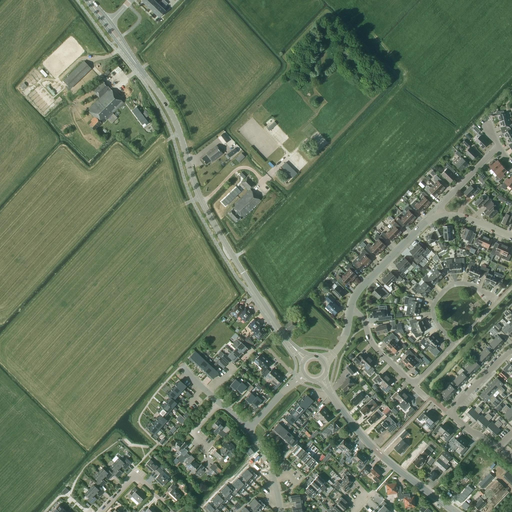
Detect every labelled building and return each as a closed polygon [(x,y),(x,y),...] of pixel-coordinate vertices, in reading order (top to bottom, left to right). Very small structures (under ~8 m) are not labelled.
[(153,0),(150,0),(145,5),(150,10),(157,3),(153,0)] [(157,3),(150,10),(154,14),(161,7),(157,3)] [(161,7),(154,14),(159,18),(165,11),(161,7)] [(91,69),(84,61),(63,81),(68,86),(71,89),(91,69)] [(102,81),(92,91),(99,99),(86,110),(93,117),(89,121),(91,123),(88,126),(92,131),(101,122),(102,122),(103,122),(103,123),(106,120),(107,120),(110,117),(124,104),(123,103),(102,81)] [(133,109),(129,113),(140,127),(145,123),(133,109)] [(498,116),(500,121),(509,119),(508,113),(504,114),(504,111),(496,112),(497,116),(498,116)] [(509,119),(500,121),(501,127),(500,127),(501,131),(507,128),(506,126),(511,125),(509,119)] [(274,122),(267,128),(269,131),(277,124),(274,122)] [(272,129),(275,133),(282,128),(279,124),(272,129)] [(510,127),(507,128),(501,131),(503,134),(504,134),(506,139),(511,136),(511,129),(511,130),(510,127)] [(223,132),(219,136),(223,142),(228,139),(223,132)] [(483,149),(488,144),(484,139),(484,138),(481,136),(476,141),(483,149)] [(471,145),(466,139),(463,142),(468,148),(471,145)] [(206,154),(207,155),(206,156),(202,159),(206,164),(211,161),(212,162),(222,154),(216,146),(207,153),(206,154)] [(229,153),(232,156),(238,152),(235,148),(229,153)] [(473,160),(477,155),(470,148),(466,153),(473,160)] [(245,157),(241,153),(236,159),(239,163),(245,157)] [(461,157),(460,158),(459,157),(453,163),(461,171),(465,166),(466,167),(468,164),(462,158),(461,157)] [(495,172),(502,166),(498,161),(497,162),(495,160),(494,160),(486,167),(490,171),(492,169),(495,172)] [(448,169),(442,175),(450,183),(456,177),(452,173),(454,171),(448,165),(446,167),(448,169)] [(502,166),(495,172),(498,175),(495,177),(497,179),(496,180),(498,182),(505,176),(503,174),(507,171),(502,166)] [(436,183),(434,185),(441,193),(445,188),(440,183),(442,181),(436,176),(434,178),(435,178),(434,180),(436,183)] [(511,188),(511,187),(511,176),(510,180),(507,178),(501,187),(505,190),(508,186),(511,188)] [(247,213),(248,214),(261,202),(249,190),(254,185),(247,177),(240,183),(248,191),(233,205),(234,207),(227,214),(235,222),(241,216),(242,218),(247,213)] [(436,197),(441,193),(434,185),(431,188),(428,186),(424,190),(429,194),(431,192),(436,197)] [(476,195),(481,190),(477,186),(474,189),(471,186),(464,193),(469,198),(473,193),(476,195)] [(237,187),(222,202),(226,206),(241,191),(237,187)] [(424,197),(420,201),(426,207),(431,203),(426,198),(428,196),(424,192),(422,194),(424,197)] [(482,196),(475,203),(480,208),(483,205),(485,207),(487,206),(492,200),(488,196),(485,199),(482,196)] [(426,207),(420,201),(417,204),(415,201),(411,205),(415,209),(417,207),(422,212),(426,207)] [(489,211),(486,214),(491,218),(498,211),(495,209),(497,207),(492,202),(488,207),(486,209),(489,211)] [(407,212),(405,215),(412,222),(416,218),(411,213),(413,211),(408,206),(405,210),(407,212)] [(506,214),(502,223),(509,226),(510,222),(511,222),(511,212),(510,215),(506,214)] [(403,227),(405,225),(407,227),(412,222),(405,215),(402,218),(399,215),(396,219),(400,224),(403,227)] [(393,227),(390,230),(397,237),(402,233),(399,230),(401,228),(399,226),(394,221),(390,225),(393,227)] [(453,240),(451,226),(444,227),(445,241),(453,240)] [(469,241),(468,243),(471,245),(474,238),(471,237),(473,232),(466,229),(462,238),(469,241)] [(397,237),(390,230),(386,234),(384,232),(381,234),(386,239),(388,237),(393,242),(397,237)] [(435,242),(437,241),(433,233),(427,236),(426,236),(426,237),(425,237),(425,238),(426,239),(429,245),(431,244),(432,246),(436,244),(435,242)] [(377,241),(374,244),(382,251),(386,246),(381,242),(383,239),(377,234),(375,236),(376,237),(375,238),(377,241)] [(478,248),(480,245),(483,246),(487,238),(484,236),(481,235),(479,241),(476,240),(473,246),(478,248)] [(487,238),(483,246),(489,249),(492,240),(490,239),(487,238)] [(493,248),(491,254),(494,256),(495,254),(497,255),(500,257),(501,254),(505,246),(502,244),(500,243),(497,249),(493,248)] [(382,251),(374,244),(372,246),(369,244),(366,248),(370,252),(372,250),(377,255),(382,251)] [(418,244),(414,248),(422,255),(423,253),(426,256),(430,251),(425,246),(423,248),(418,244)] [(500,257),(500,258),(509,261),(511,256),(508,254),(511,248),(508,247),(505,246),(501,254),(500,257)] [(414,248),(410,252),(415,257),(413,259),(418,264),(420,261),(422,259),(424,257),(422,255),(414,248)] [(358,257),(361,259),(367,266),(372,261),(367,257),(369,255),(364,250),(362,252),(361,254),(358,257)] [(367,266),(361,259),(358,257),(355,260),(352,263),(356,268),(358,266),(363,270),(367,266)] [(400,262),(408,269),(411,265),(414,268),(416,265),(411,260),(409,263),(404,258),(400,262)] [(464,258),(461,259),(455,259),(456,264),(455,264),(456,273),(462,273),(461,266),(465,266),(464,258)] [(451,274),(456,273),(455,264),(452,264),(452,259),(446,260),(447,267),(450,267),(451,274)] [(473,277),(477,268),(474,267),(476,263),(471,261),(468,267),(471,268),(468,275),(473,277)] [(404,273),(408,269),(400,262),(396,266),(401,271),(399,273),(404,278),(406,276),(404,273)] [(345,273),(353,281),(357,276),(352,271),(354,269),(348,263),(346,266),(347,266),(346,268),(348,271),(345,273)] [(437,265),(436,264),(433,268),(435,271),(433,273),(440,280),(444,276),(440,272),(441,270),(443,268),(441,264),(437,265)] [(477,268),(473,277),(479,279),(481,273),(484,274),(487,268),(484,267),(481,266),(480,269),(477,268)] [(489,284),(493,275),(488,273),(490,270),(487,268),(484,274),(487,275),(484,282),(489,284)] [(391,272),(387,276),(394,283),(396,281),(400,282),(403,279),(398,275),(395,277),(391,272)] [(493,275),(489,284),(495,286),(498,280),(500,281),(503,275),(498,273),(495,272),(493,275)] [(353,281),(345,273),(343,276),(340,274),(337,277),(341,282),(345,286),(347,284),(348,285),(353,281)] [(440,280),(433,273),(429,277),(426,275),(424,277),(429,282),(431,279),(436,284),(440,280)] [(391,286),(394,283),(387,276),(382,280),(387,285),(385,287),(390,292),(392,290),(391,286)] [(429,282),(424,277),(422,280),(425,282),(421,286),(428,293),(432,289),(427,284),(429,282)] [(333,291),(340,298),(345,293),(338,286),(340,284),(338,283),(336,285),(338,286),(333,291)] [(428,293),(421,286),(417,283),(415,286),(411,290),(417,295),(419,292),(424,297),(428,293)] [(378,287),(373,293),(379,299),(383,296),(385,298),(389,294),(383,288),(381,290),(378,287)] [(330,310),(335,315),(340,310),(333,303),(335,300),(330,295),(326,299),(330,303),(326,307),(329,311),(330,310)] [(407,306),(411,307),(421,308),(422,303),(415,301),(415,298),(409,297),(408,301),(407,306)] [(244,311),(244,310),(237,304),(230,312),(237,318),(239,316),(244,311)] [(379,310),(373,310),(374,318),(378,318),(378,321),(387,320),(392,319),(392,316),(388,316),(387,312),(385,312),(384,306),(379,307),(379,310)] [(421,308),(411,307),(407,306),(407,309),(406,315),(412,316),(413,313),(420,314),(421,308)] [(244,311),(239,316),(245,322),(252,315),(245,309),(244,310),(244,311)] [(259,327),(260,327),(261,325),(255,319),(248,327),(254,333),(259,327)] [(287,331),(289,329),(290,331),(296,326),(292,319),(285,324),(286,325),(284,327),(287,331)] [(411,327),(411,331),(425,325),(423,320),(416,322),(415,319),(409,322),(411,327)] [(511,335),(511,327),(509,325),(508,325),(507,324),(502,330),(506,334),(508,332),(511,335)] [(376,328),(378,335),(388,332),(386,325),(376,328)] [(411,331),(415,335),(416,338),(422,336),(421,333),(427,330),(425,325),(411,331)] [(254,333),(252,334),(259,341),(266,333),(260,327),(259,327),(254,333)] [(386,346),(390,350),(397,343),(395,341),(398,338),(393,334),(392,333),(388,337),(389,338),(392,340),(386,346)] [(420,341),(423,344),(426,347),(429,345),(436,338),(432,334),(427,339),(425,337),(420,341)] [(498,336),(494,340),(500,346),(505,342),(504,341),(506,339),(503,337),(501,339),(498,336)] [(440,342),(436,338),(429,345),(432,347),(429,350),(433,354),(436,356),(440,352),(437,349),(435,347),(440,342)] [(239,344),(237,347),(243,353),(243,352),(245,350),(246,351),(248,350),(247,349),(247,348),(243,345),(241,342),(241,343),(238,340),(236,342),(239,344)] [(500,346),(494,340),(490,344),(493,348),(491,349),(494,352),(495,350),(496,351),(500,346)] [(401,347),(397,343),(390,350),(394,354),(401,347)] [(235,349),(232,352),(239,358),(238,357),(241,355),(242,356),(243,354),(243,353),(237,347),(236,347),(233,345),(232,346),(235,349)] [(486,348),(482,352),(488,358),(493,354),(492,354),(494,352),(491,349),(489,351),(486,348)] [(238,358),(239,358),(232,352),(229,349),(228,351),(231,354),(228,357),(234,363),(234,362),(236,359),(238,360),(239,359),(238,358)] [(408,356),(402,361),(406,365),(415,356),(411,352),(409,349),(405,353),(408,356)] [(193,362),(194,362),(199,356),(202,352),(201,351),(198,354),(195,351),(188,358),(193,363),(193,362)] [(488,358),(482,352),(478,357),(481,360),(479,361),(482,364),(484,362),(484,363),(488,358)] [(254,361),(259,366),(266,358),(261,353),(258,356),(256,355),(251,360),(254,362),(254,361)] [(225,354),(221,357),(227,364),(231,360),(225,354)] [(360,354),(354,360),(358,364),(359,365),(361,365),(362,364),(364,366),(371,358),(367,354),(363,358),(360,354)] [(198,366),(204,360),(207,357),(205,355),(202,358),(199,356),(194,362),(197,364),(196,365),(197,367),(198,366)] [(415,356),(406,365),(410,369),(414,365),(416,368),(418,366),(423,361),(420,359),(419,360),(415,356)] [(263,375),(268,370),(266,368),(271,363),(266,358),(259,366),(264,370),(261,373),(263,375)] [(371,358),(364,366),(366,368),(364,370),(366,372),(369,375),(373,370),(374,369),(371,367),(376,362),(371,358)] [(202,370),(203,371),(209,364),(211,361),(210,359),(207,363),(204,360),(198,366),(198,367),(199,366),(201,368),(200,370),(202,371),(202,370)] [(220,361),(218,363),(223,368),(227,364),(222,360),(220,361)] [(474,360),(470,364),(476,371),(481,366),(480,366),(482,364),(479,361),(477,363),(474,360)] [(207,375),(213,369),(213,368),(216,365),(214,364),(212,367),(209,364),(203,371),(203,370),(206,373),(205,374),(206,376),(207,375)] [(356,371),(351,364),(346,368),(352,375),(356,371)] [(472,375),(476,371),(470,364),(466,369),(469,372),(467,374),(470,376),(472,375)] [(508,364),(503,369),(506,372),(506,371),(507,372),(509,372),(510,371),(511,373),(511,365),(510,367),(508,364)] [(207,375),(207,376),(211,380),(212,379),(218,373),(220,370),(219,368),(216,371),(213,369),(207,375)] [(271,381),(278,373),(273,369),(270,372),(268,370),(263,375),(265,377),(266,376),(271,381)] [(379,382),(381,384),(389,377),(385,372),(380,377),(378,375),(373,380),(377,384),(379,382)] [(462,372),(458,377),(464,383),(469,378),(468,378),(470,376),(467,374),(465,375),(462,372)] [(276,385),(275,386),(273,388),(275,390),(282,383),(280,381),(283,378),(278,373),(271,381),(276,385)] [(389,377),(381,384),(384,386),(382,388),(387,393),(392,388),(389,385),(393,381),(389,377)] [(460,387),(464,383),(458,377),(454,381),(457,384),(455,386),(458,389),(460,387)] [(349,378),(346,380),(346,381),(341,386),(346,391),(354,383),(349,378)] [(497,378),(493,382),(503,392),(505,390),(501,387),(503,384),(497,378)] [(234,390),(241,382),(243,380),(241,379),(239,382),(235,379),(230,386),(233,388),(232,389),(234,391),(234,390)] [(175,385),(182,391),(185,394),(186,392),(183,389),(186,386),(180,380),(179,381),(180,381),(177,384),(176,383),(175,384),(175,385)] [(247,390),(251,385),(248,382),(245,385),(241,382),(234,390),(235,390),(236,389),(237,389),(239,391),(238,392),(240,394),(240,393),(241,393),(245,388),(247,390)] [(489,387),(495,393),(497,391),(501,394),(503,392),(493,382),(489,387)] [(182,391),(175,385),(175,386),(176,386),(173,389),(172,387),(170,389),(171,390),(178,396),(181,398),(182,397),(179,394),(182,391)] [(450,385),(446,389),(452,395),(457,391),(456,390),(458,389),(455,386),(454,388),(450,385)] [(489,387),(484,391),(494,401),(497,399),(493,395),(495,393),(489,387)] [(446,389),(442,393),(445,397),(443,398),(446,401),(448,399),(448,400),(452,395),(446,389)] [(167,394),(167,395),(176,403),(177,403),(178,402),(175,399),(178,396),(171,390),(171,391),(169,393),(168,392),(166,394),(167,394)] [(397,399),(399,402),(407,394),(403,390),(399,394),(396,392),(391,398),(395,401),(397,399)] [(484,391),(480,395),(486,401),(489,399),(493,403),(494,401),(484,391)] [(249,404),(250,404),(257,396),(258,394),(256,393),(254,396),(251,393),(245,399),(245,400),(246,399),(248,402),(247,403),(249,404)] [(354,398),(351,401),(356,406),(362,400),(364,402),(370,397),(367,395),(364,398),(360,393),(358,395),(355,395),(354,396),(354,398)] [(399,402),(398,404),(400,406),(402,408),(405,411),(410,405),(407,403),(411,398),(407,394),(399,402)] [(166,403),(172,408),(175,411),(177,409),(174,406),(176,403),(167,395),(166,395),(170,398),(169,398),(170,399),(168,401),(166,400),(165,402),(166,402),(166,403)] [(257,396),(250,404),(251,403),(252,402),(254,404),(253,406),(255,407),(256,407),(261,402),(263,404),(267,399),(263,395),(260,399),(257,396)] [(303,397),(302,399),(303,399),(302,400),(309,405),(312,408),(314,410),(316,408),(314,406),(311,404),(313,401),(307,395),(306,395),(307,396),(305,398),(303,397)] [(369,411),(370,410),(372,412),(379,406),(373,399),(370,402),(359,411),(364,416),(369,411)] [(299,402),(298,403),(298,404),(305,410),(308,413),(310,415),(311,413),(309,411),(306,408),(309,405),(302,400),(303,400),(300,403),(299,402)] [(172,408),(166,403),(165,403),(166,403),(164,406),(162,405),(161,406),(162,407),(161,407),(168,413),(171,416),(173,414),(169,411),(172,408)] [(295,406),(293,408),(294,409),(300,415),(301,415),(304,417),(306,419),(307,418),(302,413),(305,410),(298,404),(298,405),(296,408),(295,406)] [(470,418),(480,408),(478,406),(474,410),(472,408),(466,414),(470,418)] [(168,413),(161,407),(161,408),(162,408),(160,411),(158,409),(157,411),(157,412),(167,421),(169,419),(165,416),(168,413)] [(392,411),(388,407),(382,412),(386,416),(392,411)] [(511,419),(511,414),(504,407),(502,409),(506,413),(504,415),(510,421),(511,419)] [(319,420),(327,413),(323,408),(315,415),(319,420)] [(412,408),(407,413),(410,416),(415,411),(412,408)] [(481,416),(478,414),(482,410),(480,408),(470,418),(475,423),(476,421),(481,416)] [(291,411),(289,412),(290,413),(289,413),(296,420),(296,419),(299,422),(301,424),(303,422),(301,421),(298,418),(300,415),(294,409),(294,410),(292,412),(291,411)] [(383,414),(379,410),(370,418),(371,419),(368,422),(370,425),(375,421),(375,422),(383,414)] [(423,418),(427,421),(433,414),(429,411),(424,416),(422,414),(418,419),(420,421),(423,418)] [(167,421),(157,412),(161,415),(158,418),(157,417),(155,419),(156,419),(156,420),(162,426),(163,425),(166,428),(167,426),(164,424),(167,421)] [(296,420),(289,413),(289,414),(290,414),(288,417),(286,416),(285,417),(285,418),(292,424),(295,427),(298,430),(300,428),(297,425),(294,422),(296,420)] [(327,413),(319,420),(324,425),(332,418),(327,413)] [(480,425),(490,415),(488,413),(484,417),(482,415),(481,416),(476,421),(480,425)] [(436,424),(433,422),(437,418),(433,414),(427,421),(427,422),(425,424),(429,427),(428,428),(431,430),(436,424)] [(491,423),(488,421),(492,417),(490,415),(480,425),(485,430),(486,428),(491,423)] [(383,431),(386,428),(390,433),(397,426),(396,425),(397,424),(389,416),(374,430),(378,433),(380,431),(381,432),(382,431),(383,431)] [(152,424),(158,430),(162,433),(163,431),(160,428),(162,426),(156,420),(154,423),(153,422),(151,423),(152,424)] [(221,425),(223,423),(221,422),(220,422),(217,420),(211,426),(215,429),(213,431),(217,434),(223,427),(221,425)] [(490,432),(500,422),(498,420),(494,424),(492,422),(491,423),(486,428),(490,432)] [(332,433),(333,433),(339,428),(338,427),(338,426),(337,425),(334,422),(331,425),(331,424),(327,427),(327,428),(322,433),(327,438),(332,433)] [(490,432),(495,437),(501,430),(498,428),(502,424),(500,422),(490,432)] [(279,423),(272,430),(277,434),(278,434),(284,428),(283,427),(286,424),(284,423),(282,426),(279,423)] [(439,430),(443,434),(449,427),(445,423),(441,427),(439,425),(434,431),(436,433),(439,430)] [(158,430),(152,424),(151,425),(152,425),(150,428),(148,426),(147,428),(148,429),(147,429),(154,435),(157,437),(159,436),(156,433),(158,430)] [(282,438),(288,432),(291,429),(289,427),(286,430),(284,428),(278,434),(281,436),(280,437),(281,439),(282,438)] [(452,436),(450,434),(453,430),(449,427),(443,434),(445,435),(445,438),(446,438),(444,440),(447,442),(452,436)] [(409,433),(406,430),(400,436),(403,439),(409,433)] [(287,442),(293,436),(296,433),(294,431),(291,434),(288,432),(282,438),(283,438),(285,440),(284,441),(286,443),(287,442)] [(293,436),(287,442),(287,443),(288,442),(290,444),(289,446),(291,447),(291,446),(292,447),(298,440),(297,440),(300,437),(302,434),(301,433),(299,435),(296,438),(293,436)] [(458,446),(458,447),(464,440),(460,436),(456,441),(453,439),(449,444),(455,449),(458,446)] [(401,454),(409,446),(403,439),(394,448),(401,454)] [(224,446),(221,449),(227,455),(230,452),(230,453),(234,449),(234,448),(234,447),(234,446),(233,445),(228,440),(226,442),(225,441),(222,444),(224,446)] [(342,451),(343,449),(348,444),(343,440),(339,445),(336,442),(332,447),(336,451),(339,448),(342,451)] [(464,440),(458,447),(462,450),(460,453),(462,455),(467,450),(464,448),(468,443),(464,440)] [(184,442),(183,444),(179,441),(173,448),(176,450),(176,451),(178,452),(179,451),(181,452),(188,445),(184,442)] [(296,457),(303,449),(300,447),(302,445),(298,442),(294,446),(296,448),(292,452),(295,454),(295,455),(296,457)] [(350,455),(352,453),(350,451),(354,446),(350,442),(348,444),(343,449),(346,452),(344,455),(347,458),(350,455)] [(331,445),(329,443),(322,450),(325,452),(331,445)] [(303,449),(296,457),(298,458),(298,457),(301,460),(314,446),(312,444),(305,451),(303,449)] [(314,446),(301,460),(304,462),(303,463),(305,465),(312,457),(318,450),(314,446)] [(227,455),(221,449),(218,452),(216,451),(213,454),(220,461),(222,459),(224,460),(225,458),(227,455)] [(425,460),(431,453),(426,449),(422,453),(423,453),(420,456),(420,455),(413,462),(419,468),(421,466),(421,467),(425,463),(424,462),(426,460),(425,460)] [(434,481),(438,475),(441,472),(440,470),(441,469),(444,472),(449,466),(447,464),(453,457),(445,451),(434,463),(437,466),(429,476),(434,481)] [(355,463),(357,461),(361,456),(357,452),(352,457),(350,455),(347,458),(345,460),(349,463),(352,460),(355,463)] [(357,461),(360,464),(357,466),(361,470),(365,465),(363,463),(368,458),(363,454),(361,456),(357,461)] [(190,470),(196,463),(193,460),(195,458),(191,455),(184,463),(187,464),(185,466),(187,468),(188,467),(190,470)] [(312,457),(305,465),(306,466),(307,465),(310,468),(314,464),(315,465),(319,461),(316,458),(314,459),(312,457)] [(119,458),(115,463),(120,468),(121,467),(125,470),(132,463),(126,458),(123,462),(119,458)] [(154,471),(156,473),(160,469),(150,459),(145,465),(152,472),(154,471)] [(114,471),(112,473),(114,475),(117,478),(122,472),(119,469),(120,468),(114,463),(110,467),(114,471)] [(200,466),(196,463),(190,470),(193,472),(192,472),(194,474),(196,472),(200,476),(205,471),(202,470),(204,467),(201,464),(200,466)] [(370,470),(365,465),(361,470),(359,472),(364,476),(369,470),(370,470)] [(377,482),(381,478),(379,476),(382,472),(374,465),(370,470),(369,470),(375,476),(373,478),(377,482)] [(114,475),(112,473),(108,470),(107,472),(103,468),(98,473),(104,478),(105,477),(108,480),(114,475)] [(164,472),(160,469),(156,473),(158,475),(155,479),(163,486),(169,480),(162,474),(164,472)] [(244,472),(252,480),(255,477),(256,479),(258,477),(251,470),(250,472),(247,469),(244,472)] [(341,479),(343,481),(348,486),(352,482),(348,477),(350,474),(346,470),(342,474),(344,476),(341,479)] [(244,478),(243,479),(248,485),(251,482),(252,483),(254,481),(252,480),(244,472),(241,475),(244,478)] [(96,483),(99,487),(101,488),(106,482),(102,479),(104,478),(98,473),(94,477),(98,481),(96,483)] [(489,473),(481,482),(485,486),(494,477),(489,473)] [(314,480),(324,490),(326,488),(322,484),(325,482),(317,474),(316,476),(317,477),(314,480)] [(235,482),(244,489),(246,487),(247,488),(250,486),(248,485),(243,479),(241,481),(238,479),(235,482)] [(310,482),(309,483),(316,490),(319,488),(323,492),(324,490),(314,480),(311,483),(310,482)] [(479,510),(487,502),(493,508),(509,492),(496,480),(484,492),(481,490),(479,493),(482,496),(481,497),(481,496),(476,501),(478,502),(474,505),(479,510)] [(343,481),(340,484),(337,481),(333,485),(338,490),(341,487),(345,492),(350,488),(348,486),(343,481)] [(235,487),(234,489),(238,493),(239,494),(242,492),(243,493),(245,491),(244,489),(235,482),(233,485),(235,487)] [(314,493),(316,490),(309,483),(308,485),(309,485),(306,488),(307,489),(304,492),(311,499),(316,494),(314,493)] [(398,499),(401,495),(400,489),(397,489),(396,483),(386,485),(388,495),(397,493),(398,499)] [(170,492),(168,494),(175,502),(181,496),(174,490),(177,487),(173,484),(168,490),(170,492)] [(94,485),(89,490),(95,495),(96,494),(99,497),(105,491),(101,488),(99,487),(98,489),(94,485)] [(224,488),(232,496),(235,493),(236,495),(238,493),(234,489),(231,486),(229,488),(227,485),(224,488)] [(461,503),(473,490),(468,486),(457,499),(461,503)] [(224,494),(222,496),(228,501),(230,498),(232,499),(233,497),(232,496),(224,488),(221,491),(224,494)] [(95,495),(89,490),(85,494),(89,498),(87,500),(92,505),(97,499),(94,496),(95,495)] [(137,490),(134,493),(131,491),(127,496),(130,499),(132,497),(139,503),(145,497),(137,490)] [(401,495),(398,499),(404,498),(405,508),(415,507),(414,497),(408,498),(407,494),(401,495)] [(215,498),(223,505),(226,503),(227,504),(229,502),(228,501),(222,496),(220,497),(218,495),(215,498)] [(293,502),(293,505),(303,504),(302,498),(300,498),(299,495),(289,496),(290,498),(291,498),(291,502),(293,502)] [(338,502),(336,504),(343,511),(345,510),(344,509),(347,506),(346,505),(348,503),(341,496),(336,501),(338,502)] [(215,503),(213,505),(219,510),(221,507),(223,509),(225,507),(223,505),(215,498),(212,500),(215,503)] [(252,502),(261,510),(263,507),(265,509),(266,507),(259,500),(258,502),(255,499),(252,502)] [(466,500),(462,504),(467,508),(471,504),(466,500)] [(383,506),(380,509),(379,509),(382,511),(389,511),(390,511),(386,507),(388,505),(383,501),(380,504),(383,506)] [(261,511),(262,511),(261,510),(252,502),(249,505),(252,508),(250,509),(253,511),(258,511),(259,511),(258,511),(261,511)]
